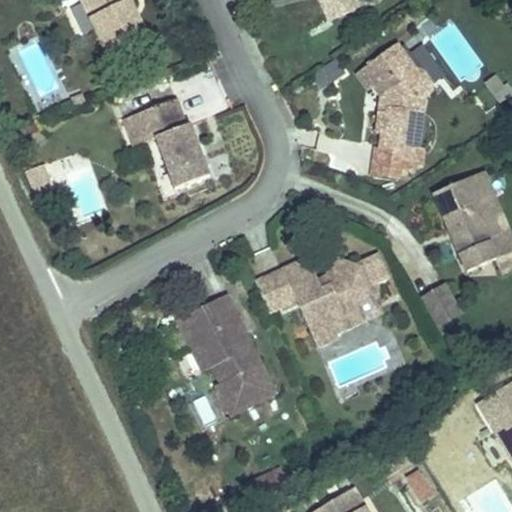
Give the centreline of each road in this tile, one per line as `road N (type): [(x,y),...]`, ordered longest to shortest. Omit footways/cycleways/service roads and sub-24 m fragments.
road 1 (residential): [(215,0),(277,139),(277,175),(259,201),(111,286),(56,308)]
road 2 (unclassified): [(56,308),(151,511)]
road 3 (unclassified): [(0,188),(56,308)]
